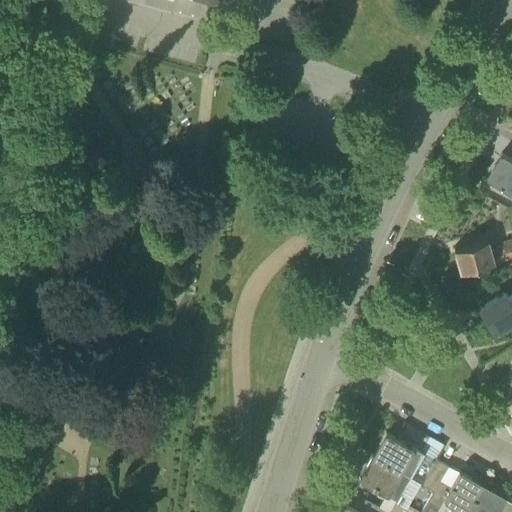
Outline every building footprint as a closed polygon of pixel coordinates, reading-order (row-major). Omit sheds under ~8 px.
[(30,0),(29,6),(55,13),(58,0),(30,0)] [(486,177),(511,193),(511,159),(501,152),(486,177)] [(511,255),(511,238),(503,241),(505,247),(491,251),(487,237),(454,247),(460,271),(511,255)] [(511,293),(508,296),(505,291),(479,305),(493,330),(503,323),(506,328),(511,323),(511,293)] [(373,454),(410,476),(423,453),(412,447),(413,446),(386,431),(373,454)] [(410,476),(373,454),(360,478),(386,493),(386,494),(396,500),(410,476)] [(423,483),(433,489),(439,479),(447,464),(436,458),(423,483)] [(448,511),(465,511),(482,483),(458,470),(450,485),(439,479),(433,489),(427,500),(421,510),(419,511),(435,511),(444,498),(443,499),(453,504),(448,511)] [(482,483),(465,511),(495,511),(504,496),(482,483)] [(511,511),(511,500),(504,496),(495,511),(511,511)] [(414,511),(395,500),(389,511),(390,511),(414,511)] [(363,511),(346,502),(340,511),(363,511)]
